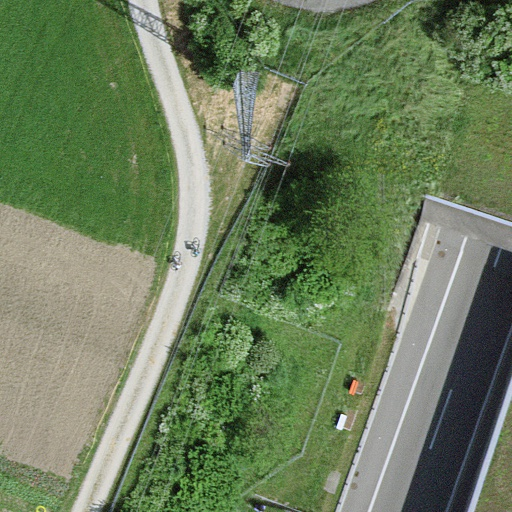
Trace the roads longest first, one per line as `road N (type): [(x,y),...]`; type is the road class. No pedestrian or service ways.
road 1 (track): [(85,511),(183,273),(192,232),(190,148),(142,0)]
road 2 (motorway): [(511,215),(406,511)]
